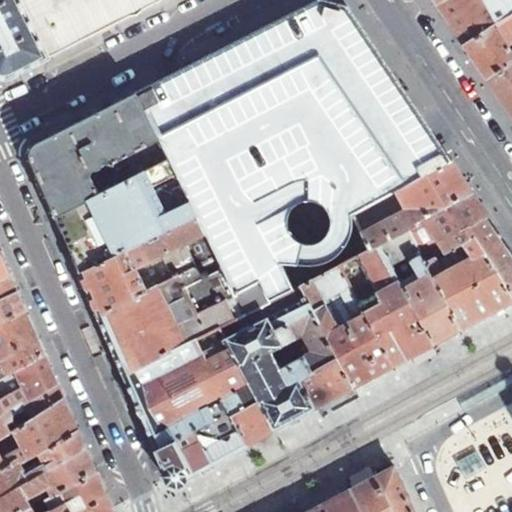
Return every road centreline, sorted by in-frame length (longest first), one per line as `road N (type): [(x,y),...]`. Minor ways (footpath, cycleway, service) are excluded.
road 1 (residential): [(143,511),(0,174)]
road 2 (residential): [(0,119),(235,0)]
road 3 (residential): [(385,0),(481,143),(511,167)]
road 4 (unknown): [(264,205),(322,296),(350,312),(383,305)]
